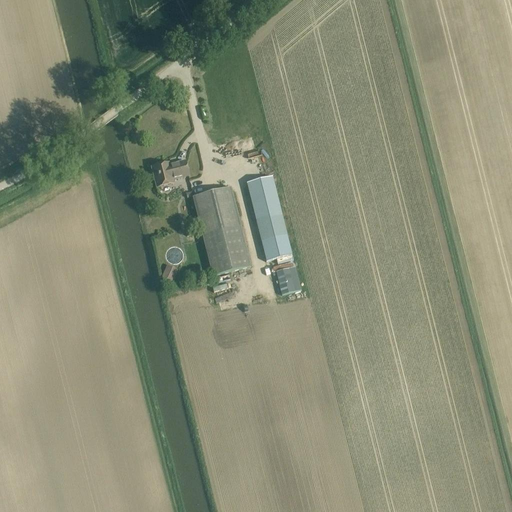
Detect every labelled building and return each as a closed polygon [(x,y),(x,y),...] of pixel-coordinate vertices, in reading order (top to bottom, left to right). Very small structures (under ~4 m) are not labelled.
[(152,168),(154,178),(157,188),(173,184),(173,180),(189,176),(185,162),(175,164),(176,165),(169,167),(168,164),(152,168)] [(272,178),(247,184),(249,194),(257,224),(262,243),(266,262),(279,259),(292,256),(287,236),(282,217),(275,187),(272,178)] [(231,189),(192,198),(212,277),(251,267),(231,189)] [(161,279),(171,283),(177,270),(167,266),(161,279)] [(295,268),(276,273),(281,296),(300,292),(295,268)]
